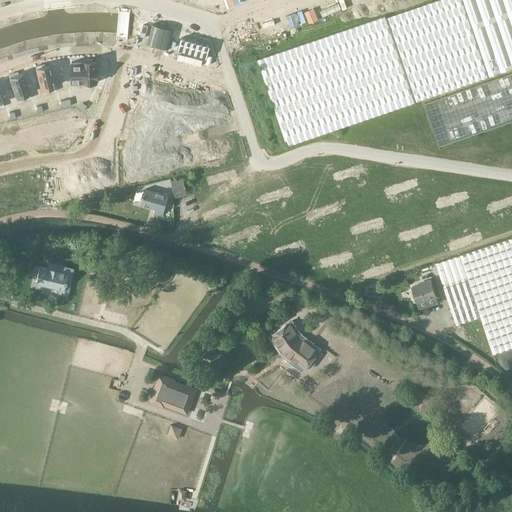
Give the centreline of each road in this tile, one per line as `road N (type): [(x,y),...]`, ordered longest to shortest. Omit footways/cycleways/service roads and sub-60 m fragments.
road 1 (residential): [(511,391),(429,331),(258,267),(109,220),(54,213),(0,222)]
road 2 (residential): [(232,85),(263,164),(321,149),(511,176)]
road 3 (residential): [(0,172),(94,152),(131,56)]
road 4 (residential): [(121,53),(66,47),(0,67)]
